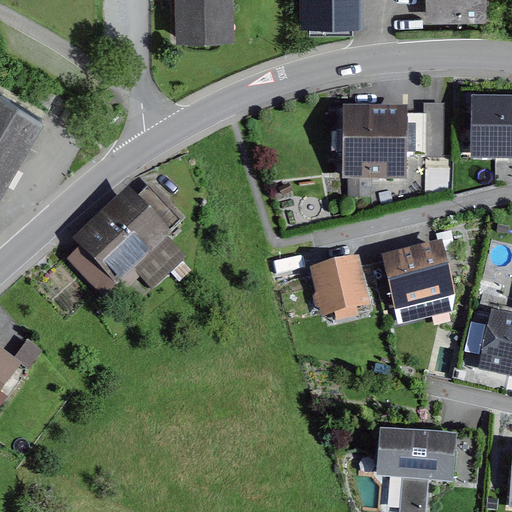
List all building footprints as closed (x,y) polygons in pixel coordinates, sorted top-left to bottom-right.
[(225,37),(224,12),(230,12),(230,0),(177,0),(179,39),(225,37)] [(352,34),(352,19),(355,19),(354,0),(309,0),(310,34),(352,34)] [(431,0),(432,15),(480,15),(479,0),(431,0)] [(45,88),(38,101),(47,107),(55,94),(45,88)] [(0,188),(41,119),(0,94),(0,188)] [(511,106),(477,106),(477,156),(511,156),(511,106)] [(348,115),(348,178),(399,179),(399,157),(414,157),(414,131),(402,131),(402,115),(348,115)] [(139,273),(152,287),(181,259),(163,239),(181,222),(148,188),(131,204),(130,203),(71,259),(104,295),(119,282),(125,287),(139,273)] [(439,249),(386,262),(397,307),(450,294),(439,249)] [(315,274),(320,293),(316,299),(318,306),(324,310),(325,314),(365,304),(355,264),(315,274)] [(486,365),(511,370),(511,318),(506,317),(501,323),(496,322),(495,326),(488,327),(481,356),(487,361),(486,365)] [(0,343),(16,355),(28,339),(10,326),(0,339),(0,343)] [(28,344),(15,360),(27,369),(39,353),(28,344)] [(0,382),(11,368),(0,359),(0,382)] [(423,511),(427,480),(447,481),(450,441),(386,436),(382,476),(404,478),(401,511),(423,511)]
